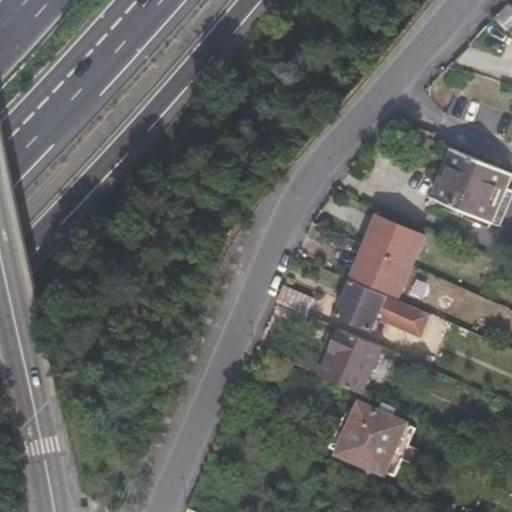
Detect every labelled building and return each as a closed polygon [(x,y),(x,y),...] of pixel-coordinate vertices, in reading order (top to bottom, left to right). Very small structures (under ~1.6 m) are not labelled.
[(511,17),(507,15),(495,31),(510,39),(511,36),(511,17)] [(490,227),(511,179),(511,174),(451,148),(429,198),(490,227)] [(427,273),(442,241),(397,220),(382,254),(386,255),(427,273)] [(386,255),(382,254),(369,283),(413,302),(427,273),(386,255)] [(380,339),(389,323),(400,299),(368,286),(348,322),(380,339)] [(330,302),(297,287),(290,303),(322,318),(330,302)] [(431,345),(441,318),(411,306),(400,299),(389,323),(431,345)] [(336,367),(354,331),(343,328),(325,361),(336,367)] [(372,400),(394,352),(354,331),(336,367),(325,361),(304,352),(298,365),(372,400)] [(399,422),(403,414),(383,406),(381,413),(369,408),(360,427),(346,421),(333,450),(399,482),(422,433),(399,422)]
